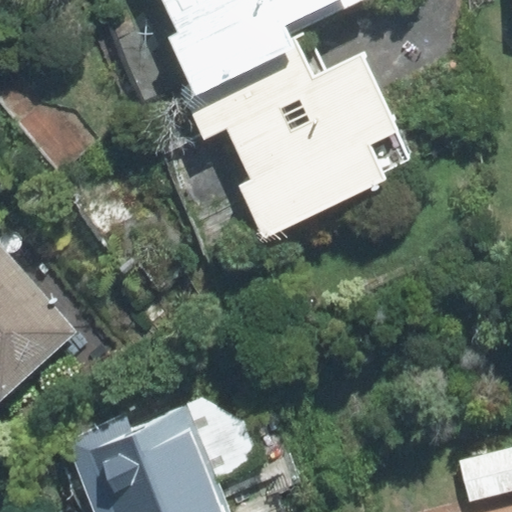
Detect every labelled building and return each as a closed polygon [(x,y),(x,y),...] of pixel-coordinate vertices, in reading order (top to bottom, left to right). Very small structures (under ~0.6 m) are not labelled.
[(155,0),(110,19),(147,110),(205,86),(263,228),(392,176),(376,137),(405,126),(371,43),(319,64),(296,9),(318,0),(155,0)] [(91,68),(28,122),(65,164),(127,109),(91,68)] [(78,326),(0,240),(0,379),(4,376),(13,385),(78,326)] [(277,511),(226,380),(74,439),(102,511),(277,511)] [(511,440),(459,455),(472,503),(511,491),(511,440)]
